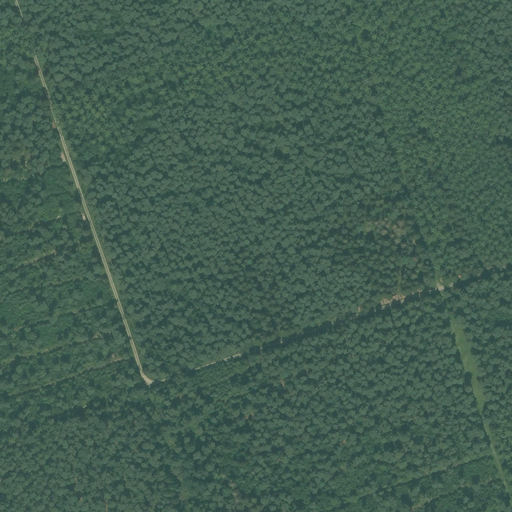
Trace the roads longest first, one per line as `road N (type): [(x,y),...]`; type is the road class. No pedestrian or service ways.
road 1 (track): [(511,264),(146,387),(17,0)]
road 2 (track): [(511,506),(345,0)]
road 3 (track): [(0,436),(146,387)]
road 4 (track): [(187,511),(146,387)]
